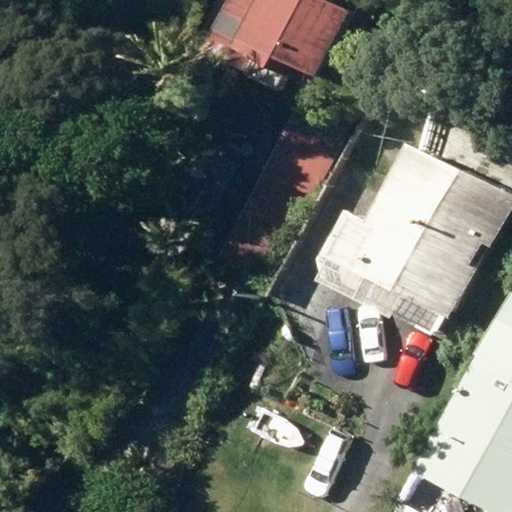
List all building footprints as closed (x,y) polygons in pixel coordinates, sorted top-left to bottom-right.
[(232,0),(203,57),(269,90),(277,73),(330,100),(375,11),(353,0),(232,0)] [(297,113),(220,259),(268,285),(346,138),(297,113)] [(511,203),(413,148),(368,227),(358,221),(334,262),(450,326),(479,274),(472,270),(485,247),(492,251),(511,215),(511,203)] [(511,511),(511,299),(483,355),(478,353),(416,475),(488,511),(511,511)] [(415,511),(399,503),(394,511),(415,511)]
